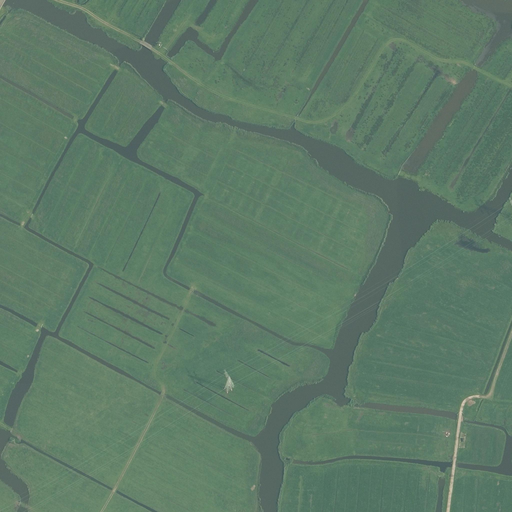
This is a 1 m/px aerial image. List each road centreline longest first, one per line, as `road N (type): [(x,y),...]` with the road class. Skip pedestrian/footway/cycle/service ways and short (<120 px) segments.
road 1 (track): [(511,85),(403,38),(389,41),(348,104),(317,123),(207,86),(59,0)]
road 2 (track): [(447,511),(462,409),(472,396),(489,396),(511,335)]
